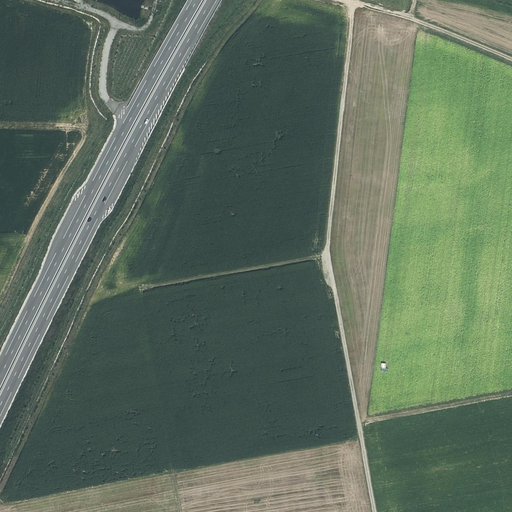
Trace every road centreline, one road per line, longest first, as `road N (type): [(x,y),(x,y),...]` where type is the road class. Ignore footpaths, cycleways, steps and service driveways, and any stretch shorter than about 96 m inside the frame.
road 1 (track): [(263,0),(202,77),(108,244),(0,498)]
road 2 (track): [(354,2),(328,248),(378,511)]
road 3 (motorway): [(0,404),(209,0)]
road 4 (motorway): [(193,0),(0,374)]
road 5 (track): [(0,126),(87,126),(0,296)]
road 6 (track): [(143,287),(183,511)]
road 7 (track): [(329,252),(143,287)]
road 8 (track): [(333,0),(410,17),(511,58)]
